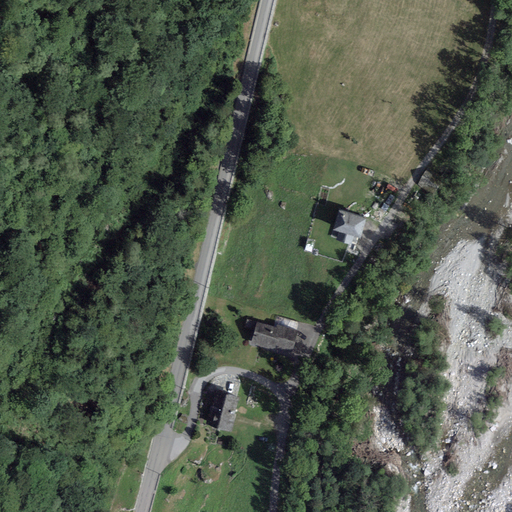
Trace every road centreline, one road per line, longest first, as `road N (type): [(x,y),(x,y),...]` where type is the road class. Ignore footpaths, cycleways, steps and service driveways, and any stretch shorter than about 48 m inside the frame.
road 1 (tertiary): [(159,442),(268,0)]
road 2 (track): [(282,397),(313,332),(459,111),(484,58),(494,0)]
road 3 (residential): [(159,442),(185,438),(210,374),(236,371),(263,381),(286,410),(272,511)]
